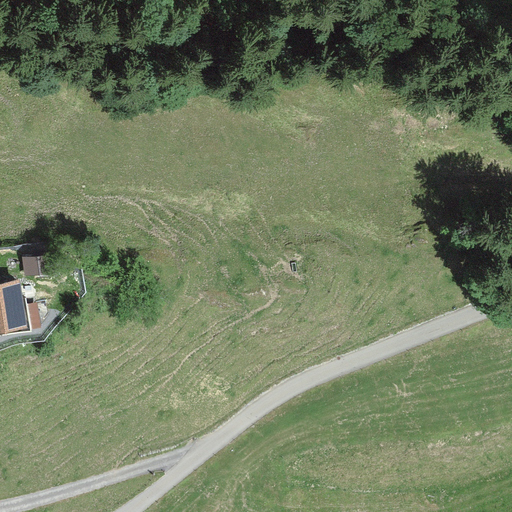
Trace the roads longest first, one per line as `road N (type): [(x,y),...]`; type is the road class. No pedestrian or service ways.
road 1 (residential): [(511,297),(280,393),(134,511)]
road 2 (track): [(0,511),(199,456)]
